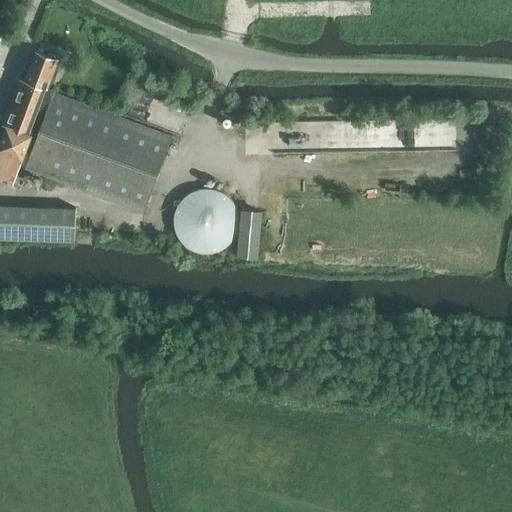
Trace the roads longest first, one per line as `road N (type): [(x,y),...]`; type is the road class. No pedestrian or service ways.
road 1 (unclassified): [(511,71),(264,67),(213,53),(111,0)]
road 2 (track): [(369,7),(237,15),(238,0)]
